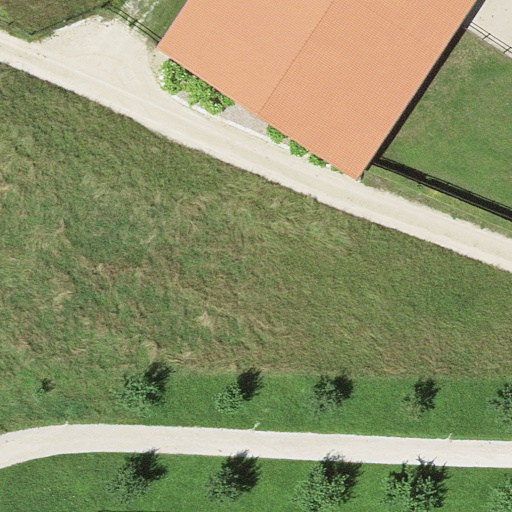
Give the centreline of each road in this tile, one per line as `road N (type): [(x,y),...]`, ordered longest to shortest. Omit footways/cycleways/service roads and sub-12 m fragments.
road 1 (track): [(0,41),(511,254)]
road 2 (track): [(511,453),(135,437),(0,450)]
